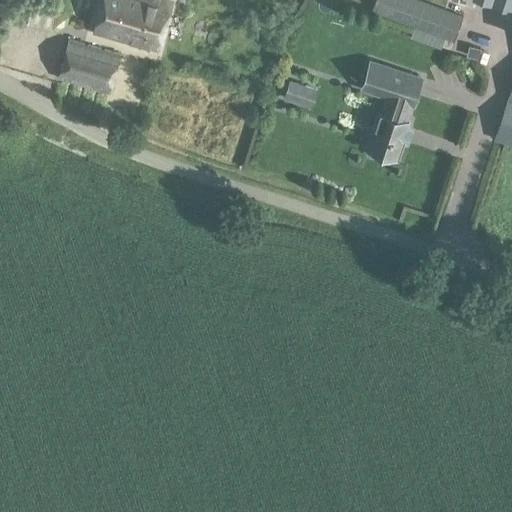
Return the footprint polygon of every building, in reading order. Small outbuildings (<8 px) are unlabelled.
[(101,0),(94,30),(158,47),(170,0),(101,0)] [(414,26),(445,38),(454,41),(463,14),(425,0),(374,0),(370,11),(414,26)] [(511,0),(477,0),(511,11),(511,0)] [(69,39),(58,78),(109,92),(120,53),(69,39)] [(469,45),(467,55),(479,58),(481,48),(469,45)] [(369,61),(361,87),(387,95),(381,113),(373,110),(368,123),(374,125),(366,149),(372,151),(371,156),(388,162),(389,157),(396,159),(400,145),(406,127),(408,121),(405,120),(410,103),(412,103),(420,78),(369,61)] [(289,80),(283,99),(300,105),(307,86),(289,80)] [(511,81),(493,139),(511,145),(511,81)]
